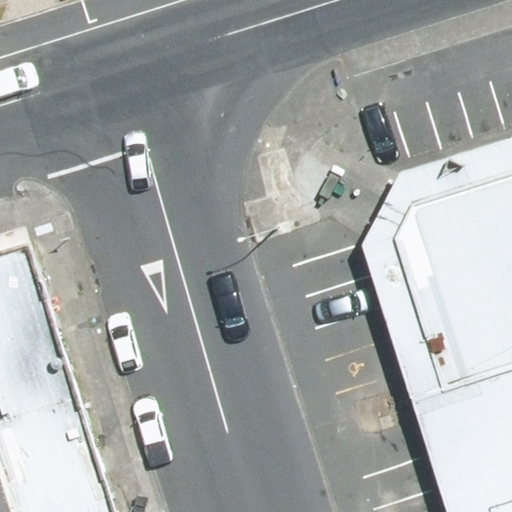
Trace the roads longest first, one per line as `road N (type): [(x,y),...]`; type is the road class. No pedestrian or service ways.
road 1 (residential): [(260,511),(119,72)]
road 2 (secondary): [(119,72),(341,0)]
road 3 (secondary): [(0,110),(119,72)]
